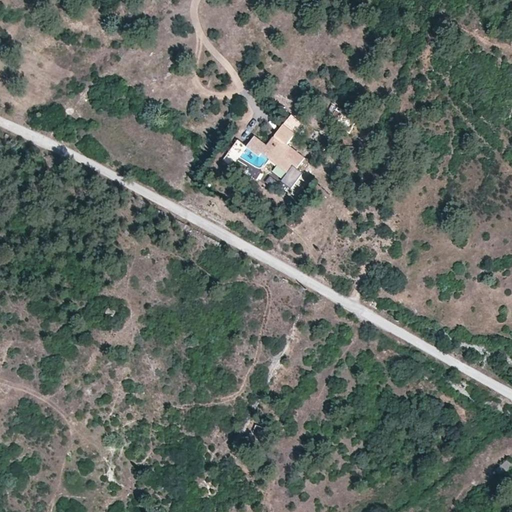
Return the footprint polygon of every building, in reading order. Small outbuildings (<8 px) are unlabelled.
[(284,122),(276,133),(288,142),(297,131),(284,122)] [(288,142),(276,133),(269,142),(257,133),(248,145),(260,155),(263,151),(288,171),(294,164),(297,166),(306,155),(288,142)] [(237,138),(225,158),(235,164),(246,144),(237,138)] [(294,164),(288,171),(281,180),(291,187),(303,171),(297,166),(294,164)] [(265,428),(255,424),(252,433),(262,437),(265,428)]
